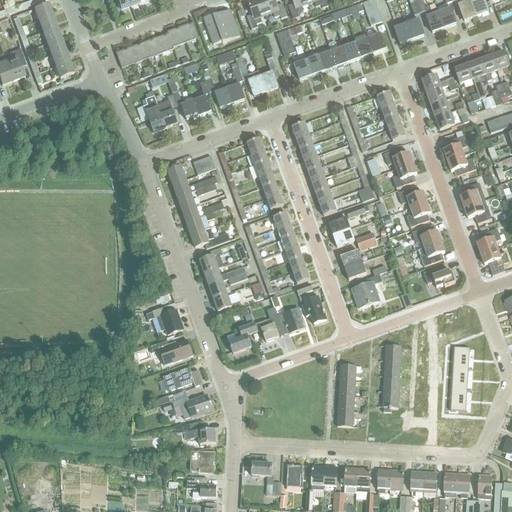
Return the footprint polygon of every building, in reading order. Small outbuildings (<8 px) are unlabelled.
[(116,0),(120,11),(145,2),(143,0),(116,0)] [(267,17),(260,0),(258,0),(248,4),(253,17),(247,19),(252,32),(258,30),(257,27),(263,24),(261,20),(267,17)] [(274,0),(260,0),(267,17),(273,15),(275,20),(280,18),(281,21),(287,19),(282,6),(277,8),(274,0)] [(308,6),(305,0),(291,0),(294,6),(289,8),(293,21),(300,19),(298,16),(304,14),(302,9),(308,6)] [(305,0),(308,6),(314,4),(316,9),(322,7),(323,10),(329,8),(325,0),(305,0)] [(416,0),(408,0),(415,17),(421,15),(417,3),(416,0)] [(422,0),(416,0),(417,3),(421,15),(426,13),(427,12),(426,9),(423,1),(422,0)] [(460,1),(459,1),(461,7),(460,7),(465,23),(477,19),(471,3),(469,0),(459,0),(460,0),(460,1)] [(469,0),(471,3),(477,19),(489,14),(484,0),(469,0)] [(363,5),(365,11),(377,7),(375,1),(363,5)] [(25,4),(16,8),(18,13),(27,9),(25,4)] [(447,5),(437,10),(439,15),(445,30),(457,26),(451,10),(449,11),(447,5)] [(34,11),(38,23),(53,17),(48,6),(34,11)] [(365,11),(367,17),(379,12),(377,7),(365,11)] [(511,7),(500,13),(503,21),(511,17),(511,7)] [(18,13),(16,8),(6,11),(8,16),(18,13)] [(356,8),(345,12),(347,18),(359,14),(356,8)] [(429,8),(426,9),(427,12),(426,13),(429,18),(428,19),(433,34),(445,30),(439,15),(437,10),(437,9),(430,12),(429,8)] [(223,45),(240,38),(230,12),(213,18),(213,17),(203,20),(213,47),(222,43),(223,45)] [(367,17),(369,22),(381,18),(379,12),(367,17)] [(38,23),(43,34),(57,29),(53,17),(38,23)] [(332,17),(320,21),(322,27),(334,22),(332,17)] [(381,18),(369,22),(372,28),(383,24),(381,18)] [(14,21),(17,31),(22,29),(18,19),(14,21)] [(419,22),(407,26),(413,42),(425,38),(419,22)] [(194,24),(180,29),(186,45),(200,40),(194,24)] [(307,26),(296,30),(298,36),(309,31),(307,26)] [(413,42),(407,26),(395,30),(401,46),(413,42)] [(343,37),(349,34),(346,28),(340,30),(343,37)] [(22,29),(17,31),(20,40),(25,38),(22,29)] [(43,34),(47,46),(61,40),(57,29),(43,34)] [(167,34),(168,36),(173,50),(186,45),(180,29),(167,34)] [(279,42),(290,38),(298,36),(296,30),(277,37),(279,42)] [(30,37),(31,47),(40,45),(38,36),(30,37)] [(168,36),(155,41),(161,56),(174,51),(174,50),(173,50),(168,36)] [(368,41),(374,56),(386,51),(381,36),(368,41)] [(279,42),(281,48),(292,44),(290,38),(279,42)] [(47,46),(51,57),(65,52),(61,40),(47,46)] [(155,41),(142,45),(148,61),(161,56),(155,41)] [(356,45),(362,60),(374,56),(368,41),(356,45)] [(22,44),(26,54),(30,52),(27,43),(22,44)] [(349,65),(344,49),(339,51),(336,44),(333,43),(330,45),(329,47),(332,54),(337,69),(338,69),(338,70),(339,71),(344,69),(344,68),(344,67),(349,65)] [(281,48),(283,53),(294,49),(292,44),(281,48)] [(142,45),(129,50),(135,66),(148,61),(142,45)] [(344,49),(349,65),(362,60),(356,45),(344,49)] [(294,49),(283,53),(285,59),(296,55),(294,49)] [(135,66),(129,50),(116,55),(122,71),(135,66)] [(17,60),(6,64),(13,83),(25,79),(20,66),(25,64),(20,51),(15,53),(17,60)] [(30,52),(26,54),(29,63),(34,61),(30,52)] [(51,57),(55,69),(70,64),(65,52),(51,57)] [(332,54),(319,58),(325,74),(337,69),(332,54)] [(505,54),(492,58),(497,73),(510,69),(505,54)] [(232,60),(231,55),(218,60),(219,64),(232,60)] [(319,58),(307,63),(313,78),(325,74),(319,58)] [(492,58),(479,62),(485,78),(497,73),(492,58)] [(237,61),(241,72),(244,83),(250,81),(243,59),(237,61)] [(268,62),(272,73),(278,72),(274,60),(268,62)] [(479,62),(468,67),(473,82),(477,93),(478,95),(480,101),(485,99),(486,97),(483,88),(488,87),(485,78),(479,62)] [(313,78),(307,63),(295,67),(300,82),(313,78)] [(0,82),(2,87),(13,83),(6,64),(0,66),(0,82)] [(70,64),(55,69),(60,81),(74,75),(70,64)] [(31,67),(34,77),(39,75),(35,66),(31,67)] [(468,67),(455,71),(460,86),(473,82),(468,67)] [(244,83),(241,72),(235,74),(239,85),(244,83)] [(267,94),(262,79),(260,73),(251,76),(253,82),(250,83),(255,98),(267,94)] [(39,75),(34,77),(37,86),(42,84),(39,75)] [(274,75),(262,79),(267,94),(279,90),(274,75)] [(422,83),(427,95),(442,90),(437,78),(422,83)] [(447,82),(449,88),(455,85),(453,79),(447,82)] [(213,82),(207,84),(211,95),(217,93),(213,82)] [(211,95),(207,84),(201,86),(205,97),(211,95)] [(240,86),(228,91),(234,106),(246,102),(240,86)] [(170,89),(173,98),(174,98),(178,109),(178,107),(183,105),(176,87),(170,89)] [(427,95),(431,108),(446,102),(442,90),(427,95)] [(234,106),(228,91),(216,95),(222,110),(234,106)] [(504,93),(499,94),(501,101),(511,97),(511,96),(510,91),(504,93)] [(377,99),(381,110),(394,106),(390,94),(377,99)] [(200,97),(193,99),(195,103),(200,118),(212,114),(207,98),(201,100),(200,97)] [(492,97),(486,100),(489,110),(496,108),(496,106),(492,97)] [(166,130),(162,117),(155,98),(146,101),(148,107),(145,108),(147,114),(148,114),(150,121),(154,135),(166,130)] [(174,98),(173,98),(162,102),(166,111),(172,109),(172,111),(178,109),(174,98)] [(195,103),(193,99),(186,102),(187,105),(182,107),(188,123),(200,118),(195,103)] [(431,108),(436,120),(451,114),(446,102),(431,108)] [(474,103),(468,105),(472,117),(478,114),(474,103)] [(381,110),(385,122),(398,117),(394,106),(381,110)] [(351,121),(356,119),(352,108),(347,110),(351,121)] [(342,124),(346,123),(343,111),(338,113),(342,124)] [(358,119),(359,123),(377,117),(376,112),(358,119)] [(174,113),(162,117),(166,130),(179,126),(174,113)] [(451,114),(436,120),(440,132),(455,127),(451,114)] [(385,122),(389,133),(402,128),(398,117),(385,122)] [(356,119),(351,121),(355,132),(360,131),(356,119)] [(504,119),(499,121),(502,132),(508,130),(504,119)] [(499,121),(493,123),(497,134),(502,132),(499,121)] [(346,123),(342,124),(346,136),(350,134),(346,123)] [(497,134),(493,123),(487,125),(491,136),(497,134)] [(293,129),(297,141),(310,136),(306,125),(293,129)] [(402,128),(389,133),(393,144),(406,139),(402,128)] [(360,131),(355,132),(359,144),(364,142),(360,131)] [(346,136),(350,146),(354,145),(350,134),(346,136)] [(297,141),(301,152),(314,147),(310,136),(297,141)] [(443,152),(447,163),(464,157),(462,151),(468,149),(464,138),(445,145),(447,151),(443,152)] [(248,145),(252,157),(265,152),(261,141),(248,145)] [(364,142),(359,144),(363,155),(368,153),(364,142)] [(354,145),(350,146),(354,157),(347,159),(347,161),(359,157),(354,145)] [(301,152),(305,163),(318,158),(314,147),(301,152)] [(394,165),(397,171),(413,165),(409,155),(406,156),(404,150),(384,156),(388,167),(394,165)] [(256,168),(269,163),(265,152),(252,157),(255,167),(256,168)] [(223,167),(228,165),(224,154),(219,155),(223,167)] [(358,168),(362,167),(359,157),(347,161),(351,171),(354,170),(358,168)] [(476,172),(472,161),(466,163),(464,157),(447,163),(451,174),(455,172),(457,179),(476,172)] [(305,163),(308,174),(322,169),(318,158),(305,163)] [(212,159),(206,160),(211,173),(216,171),(212,159)] [(206,160),(201,162),(205,175),(211,173),(206,160)] [(205,175),(201,162),(194,165),(198,178),(205,175)] [(273,174),(269,163),(256,168),(255,167),(249,170),(253,181),(260,179),(273,174)] [(228,165),(223,167),(227,178),(236,175),(236,174),(232,176),(228,165)] [(413,165),(397,171),(399,177),(393,180),(396,190),(416,184),(414,177),(417,176),(413,165)] [(362,180),(366,179),(362,167),(358,168),(362,180)] [(168,174),(173,187),(187,182),(182,169),(168,174)] [(308,174),(312,185),(326,180),(322,169),(308,174)] [(260,179),(264,190),(277,186),(273,174),(260,179)] [(236,175),(227,178),(231,189),(236,187),(240,185),(236,175)] [(191,194),(197,192),(216,186),(218,185),(216,179),(189,189),(187,182),(173,187),(178,199),(191,194)] [(365,191),(370,189),(366,179),(362,180),(365,191)] [(312,185),(316,196),(330,191),(326,180),(312,185)] [(460,199),(464,210),(485,203),(479,185),(465,190),(467,196),(460,199)] [(218,192),(216,186),(197,192),(199,198),(218,192)] [(264,190),(267,201),(280,196),(277,186),(264,190)] [(236,187),(231,189),(235,199),(240,198),(236,187)] [(370,189),(365,191),(370,202),(374,200),(370,189)] [(408,204),(411,210),(427,205),(423,194),(420,195),(418,189),(398,196),(402,206),(408,204)] [(316,196),(320,207),(334,202),(330,191),(316,196)] [(178,199),(182,212),(196,207),(191,194),(178,199)] [(280,196),(267,201),(271,212),(285,208),(280,196)] [(240,198),(235,199),(239,211),(244,209),(240,198)] [(334,202),(320,207),(324,218),(338,214),(334,202)] [(380,204),(383,216),(389,214),(385,203),(380,204)] [(492,221),(485,203),(464,210),(468,220),(475,218),(478,226),(492,221)] [(223,205),(204,212),(206,217),(214,215),(225,211),(223,205)] [(427,205),(411,210),(413,217),(407,219),(410,230),(430,223),(428,217),(431,215),(427,205)] [(182,212),(187,225),(200,220),(196,207),(182,212)] [(366,215),(366,214),(369,212),(367,207),(352,213),(354,219),(366,215)] [(244,209),(239,211),(243,222),(248,221),(254,218),(252,214),(246,216),(244,209)] [(208,223),(216,221),(214,215),(206,217),(200,220),(187,225),(191,237),(205,232),(211,230),(208,223)] [(274,220),(278,231),(291,226),(287,215),(274,220)] [(387,224),(393,222),(391,216),(385,218),(387,224)] [(329,226),(334,238),(351,232),(347,220),(329,226)] [(278,231),(282,242),(295,238),(291,226),(278,231)] [(246,229),(250,241),(254,240),(250,228),(246,229)] [(422,243),(424,250),(441,244),(437,233),(434,234),(432,228),(412,235),(416,246),(422,243)] [(205,232),(191,237),(196,250),(205,246),(207,251),(231,243),(229,235),(214,241),(211,230),(205,232)] [(477,245),(481,256),(497,250),(495,244),(501,242),(498,231),(478,238),(480,244),(477,245)] [(351,232),(334,238),(338,249),(355,243),(351,232)] [(361,240),(364,246),(376,241),(373,235),(361,240)] [(282,242),(286,253),(299,249),(295,238),(282,242)] [(250,241),(254,252),(258,251),(254,240),(250,241)] [(376,241),(364,246),(366,252),(378,247),(376,241)] [(248,260),(242,242),(238,244),(240,253),(239,253),(242,262),(248,260)] [(425,250),(418,252),(420,258),(424,269),(444,262),(442,256),(445,254),(441,244),(424,250),(425,250)] [(402,248),(394,251),(396,257),(404,254),(402,248)] [(286,253),(290,265),(303,260),(299,249),(286,253)] [(201,263),(205,276),(219,271),(219,270),(224,268),(220,258),(224,257),(221,250),(208,255),(210,259),(201,263)] [(417,250),(399,257),(401,264),(419,257),(417,250)] [(497,250),(481,256),(485,267),(488,266),(493,278),(505,274),(503,267),(510,265),(506,254),(500,256),(497,250)] [(341,259),(345,271),(363,265),(359,253),(341,259)] [(290,265),(294,276),(307,271),(303,260),(290,265)] [(258,262),(262,275),(266,273),(262,261),(258,262)] [(363,265),(345,271),(349,282),(367,276),(363,265)] [(373,273),(375,279),(380,277),(387,274),(385,268),(373,273)] [(409,277),(406,268),(400,270),(403,279),(409,277)] [(428,286),(434,284),(437,290),(444,287),(445,289),(456,285),(452,273),(450,274),(449,273),(446,274),(444,268),(424,275),(428,286)] [(205,276),(210,288),(223,283),(228,282),(236,278),(234,273),(221,277),(219,271),(205,276)] [(307,271),(294,276),(298,287),(311,282),(307,271)] [(262,275),(266,286),(277,281),(270,284),(266,273),(262,275)] [(236,278),(228,282),(230,287),(248,280),(246,275),(236,278)] [(383,284),(380,277),(375,279),(367,282),(369,286),(353,292),(360,311),(380,304),(374,287),(383,284)] [(277,281),(266,286),(270,296),(280,292),(278,289),(273,291),(271,288),(282,284),(281,280),(277,281)] [(210,288),(214,301),(228,296),(223,283),(210,288)] [(297,291),(299,297),(313,292),(311,286),(297,291)] [(410,293),(404,295),(407,306),(414,304),(410,293)] [(228,296),(214,301),(219,314),(228,310),(230,315),(243,310),(237,295),(229,298),(228,296)] [(271,300),(272,302),(274,310),(280,308),(277,298),(271,300)] [(311,317),(314,327),(328,322),(321,303),(319,303),(317,299),(306,303),(307,306),(302,307),(306,319),(311,317)] [(268,322),(255,326),(258,334),(262,332),(267,344),(280,339),(276,330),(282,328),(277,316),(276,316),(274,310),(272,302),(268,303),(270,310),(268,311),(273,326),(270,327),(268,322)] [(157,334),(162,333),(166,331),(168,337),(182,332),(177,317),(179,317),(177,312),(167,315),(165,309),(152,314),(153,314),(146,316),(148,322),(152,321),(157,334)] [(277,316),(282,328),(286,326),(290,336),(306,330),(300,311),(279,319),(278,316),(277,316)] [(258,334),(255,326),(252,316),(246,318),(249,328),(240,331),(241,333),(235,336),(237,341),(229,344),(234,356),(253,349),(251,345),(254,344),(251,337),(258,334)] [(424,341),(404,348),(409,363),(429,355),(424,341)] [(152,355),(159,352),(163,362),(164,367),(171,365),(193,357),(187,342),(176,346),(175,344),(169,347),(167,343),(149,349),(152,355)] [(404,348),(384,355),(389,370),(409,363),(404,348)] [(455,349),(453,370),(469,371),(470,350),(455,349)] [(384,355),(364,362),(370,377),(389,370),(384,355)] [(364,362),(345,369),(350,384),(370,377),(364,362)] [(445,367),(426,366),(425,393),(444,394),(445,367)] [(173,375),(178,390),(194,384),(195,388),(203,386),(198,372),(191,374),(189,369),(173,375)] [(345,369),(325,376),(330,391),(350,384),(345,369)] [(453,370),(452,391),(468,392),(469,371),(453,370)] [(411,385),(403,385),(402,397),(410,398),(411,385)] [(452,391),(451,413),(466,414),(468,392),(452,391)] [(173,397),(175,403),(188,399),(185,392),(173,397)] [(201,415),(201,416),(213,412),(207,397),(189,404),(188,399),(175,403),(172,404),(175,410),(180,408),(185,421),(191,419),(192,420),(198,418),(198,416),(201,415)] [(328,408),(327,424),(349,425),(350,409),(328,408)] [(350,409),(349,425),(370,426),(371,411),(350,409)] [(371,411),(370,426),(390,427),(391,412),(371,411)] [(391,412),(390,427),(411,429),(412,413),(391,412)] [(412,413),(411,429),(433,430),(434,414),(412,413)] [(204,433),(204,423),(183,428),(183,435),(190,434),(191,441),(200,440),(200,447),(215,445),(214,432),(204,433)] [(437,435),(437,445),(468,446),(469,436),(437,435)] [(503,453),(511,457),(511,443),(508,442),(503,453)] [(199,475),(199,474),(213,475),(213,466),(212,466),(212,462),(214,462),(215,455),(198,454),(198,455),(192,454),(191,472),(192,473),(192,475),(199,475)] [(268,486),(274,487),(274,485),(274,478),(272,478),(272,466),(253,465),(252,477),(268,478),(268,486)] [(286,489),(302,490),(304,468),(288,467),(286,489)] [(324,488),(325,469),(313,468),(311,491),(323,492),(324,488)] [(338,470),(325,469),(324,488),(337,489),(338,470)] [(345,489),(358,490),(359,471),(346,470),(345,489)] [(359,471),(358,490),(370,491),(371,472),(359,471)] [(390,492),(391,473),(379,472),(378,491),(379,491),(379,495),(385,496),(386,491),(390,492)] [(404,473),(391,473),(390,492),(403,493),(404,473)] [(411,493),(424,494),(425,475),(412,474),(411,493)] [(425,475),(424,494),(436,494),(437,475),(425,475)] [(457,495),(458,476),(446,476),(444,501),(446,501),(457,502),(457,495)] [(458,476),(457,495),(461,496),(460,500),(467,500),(468,496),(469,496),(471,477),(458,476)] [(480,478),(478,497),(477,496),(477,501),(491,502),(492,479),(480,478)] [(187,491),(193,491),(193,499),(194,500),(200,501),(201,499),(217,500),(217,488),(207,487),(208,480),(187,479),(187,491)] [(503,493),(502,493),(501,509),(511,508),(511,485),(504,484),(503,493)] [(274,485),(274,487),(273,498),(281,498),(282,486),(274,485)] [(501,509),(502,493),(503,485),(496,485),(494,511),(501,511),(501,509)] [(340,507),(339,511),(347,511),(348,504),(346,504),(346,495),(341,495),(340,507)] [(473,502),(472,511),(480,511),(481,503),(473,502)]
